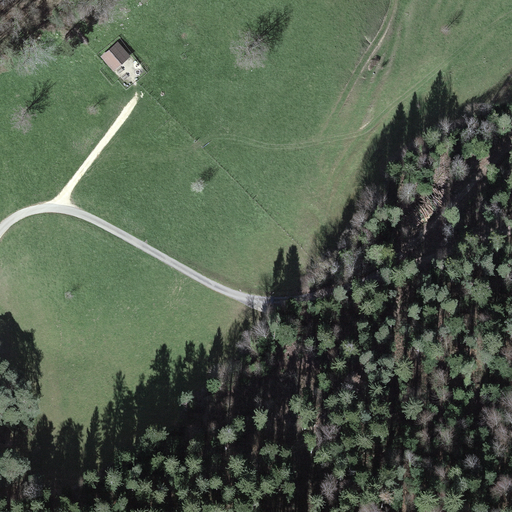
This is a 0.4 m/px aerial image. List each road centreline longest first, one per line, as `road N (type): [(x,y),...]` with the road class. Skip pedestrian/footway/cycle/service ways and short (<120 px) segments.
road 1 (track): [(0,230),(39,208),(80,213),(252,298),(308,297),(378,274)]
road 2 (track): [(511,140),(378,274),(511,226)]
road 3 (track): [(240,511),(336,404),(432,255)]
road 4 (track): [(54,208),(139,90)]
